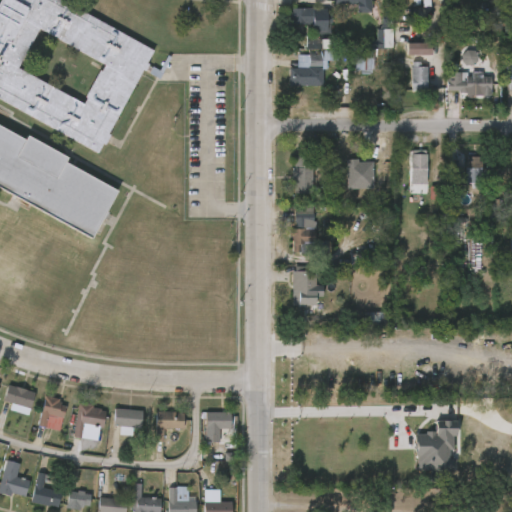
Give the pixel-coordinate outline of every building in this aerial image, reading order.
[(0,0),(59,0),(150,50),(143,63),(157,70),(166,55),(169,56),(157,79),(139,69),(104,133),(121,142),(118,148),(103,140),(95,154),(0,101),(0,129),(18,139),(20,135),(61,157),(59,161),(112,191),(102,210),(116,218),(111,226),(105,223),(99,234),(91,230),(86,238),(29,207),(28,210),(20,206),(16,212),(4,205),(9,196),(0,191),(0,0)] [(368,0),(368,12),(355,12),(355,5),(335,5),(335,0),(368,0)] [(313,8),(313,9),(327,9),(327,16),(332,16),(332,24),(328,24),(328,31),(314,32),(314,25),(293,25),(293,18),(291,18),(292,8),(313,8)] [(385,29),(385,41),(390,41),(390,47),(391,47),(390,71),(362,70),(362,40),(374,40),(375,28),(377,28),(383,20),(383,13),(389,13),(389,23),(385,29)] [(430,55),(430,44),(405,43),(405,55),(430,55)] [(476,51),(462,51),(462,65),(477,64),(476,51)] [(321,55),(321,67),(324,67),(324,86),(290,87),(290,68),(308,68),(308,55),(321,55)] [(409,93),(409,64),(426,64),(426,93),(409,93)] [(446,95),(445,73),(489,72),(489,94),(446,95)] [(376,154),(376,157),(386,157),(386,173),(375,174),(375,182),(347,184),(344,155),(376,154)] [(310,165),(309,193),(290,193),(291,178),(288,178),(288,170),(291,170),(291,155),(301,156),(301,164),(310,165)] [(409,189),(408,155),(425,155),(425,189),(409,189)] [(480,179),(464,179),(464,157),(480,157),(480,179)] [(429,199),(439,200),(439,188),(429,187),(429,199)] [(310,206),(310,213),(312,213),(312,229),(313,229),(313,252),(290,253),(291,237),(287,237),(287,230),(292,228),(293,213),(294,213),(294,206),(310,206)] [(313,266),(313,271),(314,271),(314,302),(304,302),(304,315),(290,314),(291,271),(294,271),(294,266),(313,266)] [(394,319),(394,329),(361,327),(361,312),(389,313),(388,319),(394,319)] [(35,392),(27,415),(9,410),(11,402),(3,400),(8,384),(35,392)] [(65,405),(63,417),(48,413),(45,427),(37,425),(44,395),(59,398),(58,401),(60,402),(60,404),(65,405)] [(105,411),(102,428),(82,424),(80,437),(72,436),(78,402),(92,404),(92,407),(100,408),(100,410),(105,411)] [(142,410),(140,427),(133,427),(132,436),(119,434),(119,425),(113,425),(115,408),(142,410)] [(175,410),(175,412),(184,412),(183,429),(163,429),(163,442),(155,442),(155,410),(175,410)] [(205,442),(205,411),(231,411),(231,428),(212,428),(212,442),(205,442)] [(455,470),(454,459),(449,459),(449,450),(455,449),(454,421),(434,421),(434,433),(414,434),(415,471),(455,470)] [(29,480),(25,496),(11,493),(10,496),(0,492),(0,481),(6,459),(19,463),(15,476),(29,480)] [(50,477),(49,481),(44,480),(42,487),(61,491),(57,508),(30,502),(36,471),(45,473),(45,475),(50,477)] [(160,498),(159,511),(131,511),(133,483),(141,483),(141,490),(151,490),(151,498),(160,498)] [(176,487),(176,501),(195,501),(195,511),(167,511),(168,487),(176,487)] [(84,490),(83,493),(91,494),(88,507),(80,507),(80,511),(65,507),(69,490),(77,492),(78,489),(84,490)] [(219,489),(219,501),(232,501),(232,511),(203,511),(204,489),(219,489)] [(127,500),(125,511),(97,511),(99,497),(127,500)]
